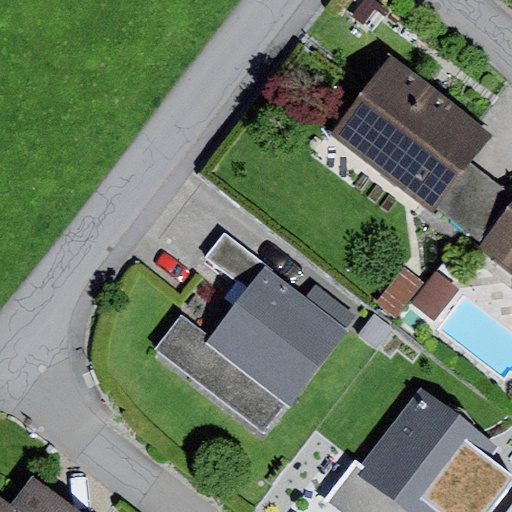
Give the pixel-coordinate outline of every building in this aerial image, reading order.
[(354,0),(347,11),(373,30),(388,10),(373,0),(354,0)] [(495,136),(392,58),(333,136),(435,214),(438,210),(473,165),(495,136)] [(511,207),(511,194),(473,165),(438,210),(483,245),(511,207)] [(511,207),(483,245),(480,249),(511,273),(511,207)] [(207,259),(251,292),(265,273),(270,267),(226,235),(207,259)] [(405,269),(377,306),(398,322),(426,284),(405,269)] [(181,316),(152,353),(264,440),(345,334),(303,302),(265,273),(251,292),(213,340),(181,316)] [(437,273),(413,303),(435,321),(459,291),(437,273)] [(316,284),(303,302),(345,334),(358,317),(316,284)] [(376,317),(360,338),(377,352),(394,331),(376,317)] [(448,511),(497,448),(420,391),(363,466),(355,463),(326,502),(339,511),(448,511)] [(283,459),(267,481),(274,487),(290,464),(283,459)] [(75,511),(32,479),(12,505),(0,496),(0,511),(75,511)] [(499,511),(479,497),(467,511),(499,511)]
